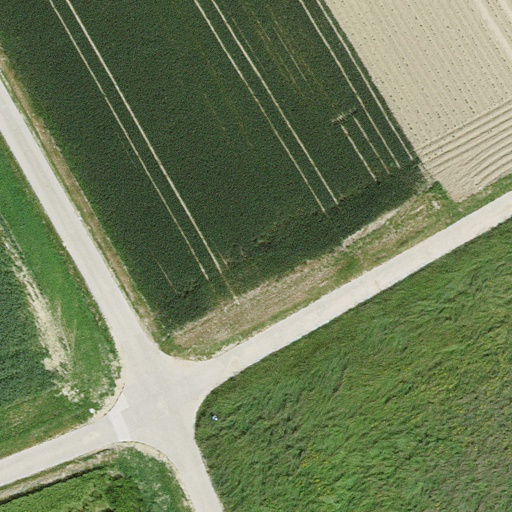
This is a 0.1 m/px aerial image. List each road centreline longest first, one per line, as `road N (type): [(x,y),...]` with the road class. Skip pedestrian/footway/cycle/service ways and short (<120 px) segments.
road 1 (track): [(0,458),(162,394),(511,196)]
road 2 (track): [(209,511),(162,394),(0,108)]
